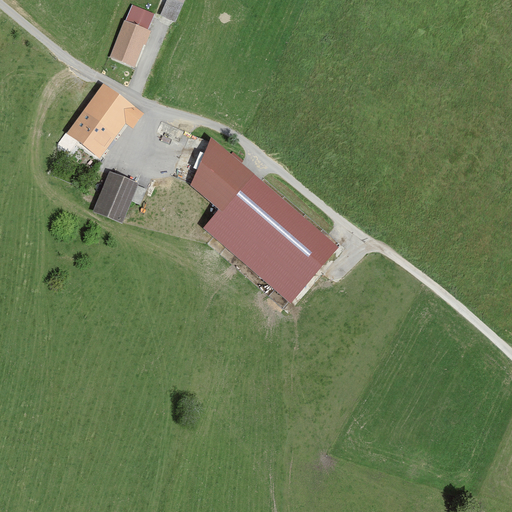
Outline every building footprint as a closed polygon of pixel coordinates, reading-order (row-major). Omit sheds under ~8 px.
[(168,0),(164,12),(175,16),(180,0),(168,0)] [(131,7),(109,56),(129,65),(151,15),(131,7)] [(97,92),(66,138),(98,160),(129,114),(97,92)] [(212,142),(193,183),(223,209),(252,177),(212,142)] [(109,175),(95,212),(122,222),(136,185),(109,175)]
